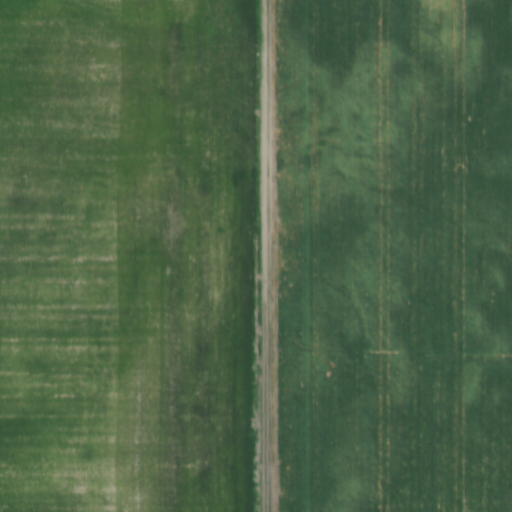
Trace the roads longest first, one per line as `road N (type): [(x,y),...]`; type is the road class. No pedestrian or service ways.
road 1 (track): [(267,511),(267,0)]
road 2 (track): [(511,357),(267,344)]
